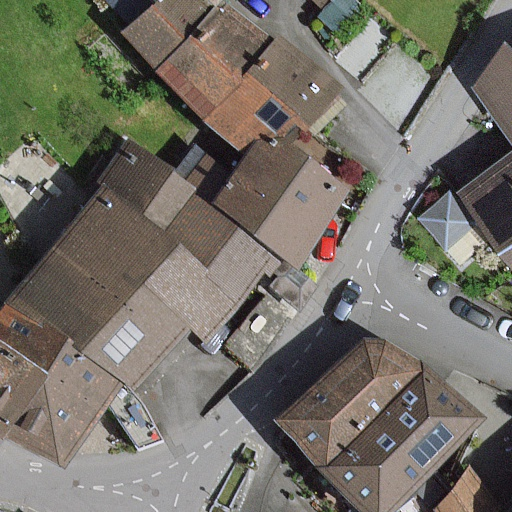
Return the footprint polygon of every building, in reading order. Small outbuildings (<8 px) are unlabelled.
[(162,71),(221,3),(217,0),(157,0),(124,38),(162,71)] [(162,71),(209,113),(274,40),(228,0),(224,0),(221,3),(162,71)] [(275,142),(284,132),(291,138),(303,124),(308,129),(334,99),(339,93),(344,87),(281,32),(274,40),(209,113),(249,147),(263,132),(275,142)] [(511,54),(494,80),(511,109),(511,54)] [(263,132),(249,147),(212,190),(282,251),(294,261),(354,193),(291,138),(284,132),(275,142),(263,132)] [(136,140),(105,175),(114,183),(173,235),(204,199),(136,140)] [(511,231),(511,164),(480,184),(511,231)] [(114,183),(78,224),(193,324),(207,337),(243,295),(173,235),(114,183)] [(282,251),(212,190),(204,199),(173,235),(243,295),(282,251)] [(135,390),(193,324),(78,224),(20,289),(80,342),(125,380),(135,390)] [(80,342),(20,289),(0,314),(0,423),(5,428),(80,342)] [(283,423),(330,470),(431,368),(365,341),(283,423)] [(5,428),(67,462),(125,380),(80,342),(5,428)] [(392,511),(484,420),(431,368),(330,470),(372,511),(392,511)] [(511,511),(511,503),(506,508),(471,468),(439,507),(442,511),(511,511)]
